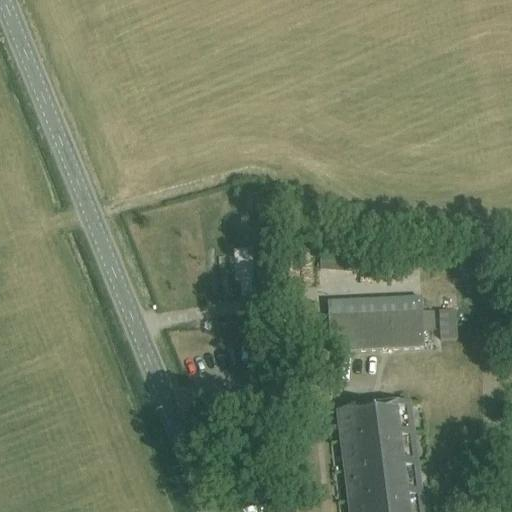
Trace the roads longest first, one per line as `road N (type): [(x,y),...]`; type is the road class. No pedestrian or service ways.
road 1 (tertiary): [(209,511),(1,0)]
road 2 (track): [(90,219),(247,174),(285,184)]
